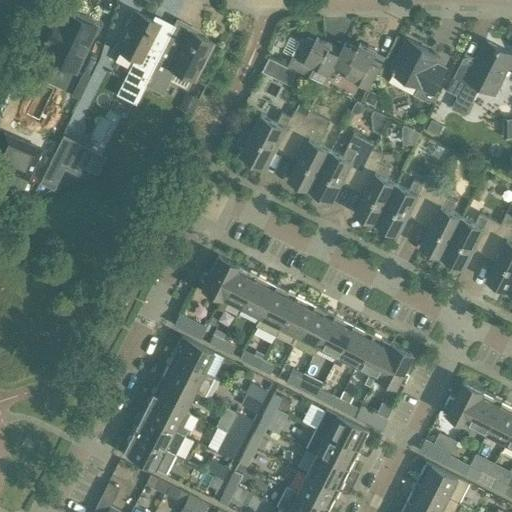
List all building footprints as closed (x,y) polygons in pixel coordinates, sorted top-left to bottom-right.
[(135,103),(145,84),(173,25),(161,19),(159,23),(134,11),(131,17),(128,19),(125,23),(124,27),(124,31),(115,48),(135,58),(117,94),(135,103)] [(64,70),(66,66),(75,70),(95,27),(91,25),(93,21),(79,14),(77,18),(63,12),(56,25),(54,24),(46,40),(49,42),(42,55),(51,59),(49,63),(64,70)] [(173,25),(145,84),(162,93),(169,79),(185,87),(190,78),(193,80),(202,63),(205,60),(208,57),(209,53),(209,49),(212,43),(187,30),(190,26),(176,19),(173,25)] [(342,50),(341,50),(317,37),(315,40),(309,37),(301,40),(288,66),(325,85),(336,64),(335,63),(342,50)] [(434,93),(435,94),(448,69),(436,63),(439,55),(407,39),(391,71),(419,85),(415,94),(430,102),(434,93)] [(480,87),(495,94),(511,60),(511,53),(486,40),(472,69),(461,63),(447,90),(458,96),(452,108),(466,115),(480,87)] [(342,50),(335,63),(336,64),(349,70),(345,78),(369,90),(381,67),(371,63),(377,51),(360,43),(357,48),(345,42),(341,50),(342,50)] [(263,71),(274,76),(280,64),(269,59),(263,71)] [(379,96),(369,91),(365,100),(374,105),(379,96)] [(198,98),(185,92),(178,107),(190,114),(198,98)] [(357,101),(352,111),(357,113),(364,111),(366,106),(357,101)] [(35,123),(59,134),(66,119),(43,107),(35,123)] [(279,141),(291,147),(307,115),(295,109),(292,116),(282,111),(277,121),(262,113),(252,131),(248,129),(243,130),(237,141),(239,146),(243,149),(241,154),(266,167),(279,141)] [(307,115),(291,147),(302,153),(289,179),(310,190),(331,148),(320,142),(331,121),(309,110),(307,115)] [(432,120),(427,129),(437,134),(442,125),(432,120)] [(343,154),(331,148),(310,190),(332,201),(345,175),(357,180),(373,149),(375,144),(354,133),(343,154)] [(62,135),(49,161),(64,168),(78,175),(82,166),(97,173),(105,157),(62,135)] [(0,166),(27,178),(40,149),(22,141),(16,156),(0,148),(0,166)] [(373,149),(357,180),(368,186),(355,212),(376,223),(397,182),(386,176),(390,166),(381,162),(385,154),(383,154),(386,149),(375,144),(373,149)] [(411,208),(422,214),(435,189),(440,180),(427,174),(423,183),(414,178),(409,188),(397,182),(376,223),(398,234),(411,208)] [(421,246),(442,257),(463,216),(451,210),(456,200),(435,189),(422,214),(434,220),(421,246)] [(477,242),(488,248),(501,223),(480,212),(475,222),(463,216),(442,257),(464,268),(477,242)] [(500,254),(487,279),(508,290),(511,282),(511,219),(505,216),(501,223),(488,248),(500,254)] [(221,297),(238,264),(218,254),(209,271),(203,268),(198,279),(203,282),(200,288),(221,299),(222,297),(221,297)] [(222,297),(221,299),(216,307),(222,310),(227,300),(240,306),(257,274),(238,264),(221,297),(222,297)] [(240,306),(260,316),(276,284),(257,274),(240,306)] [(274,335),(279,326),(295,294),(276,284),(260,316),(255,325),(274,335)] [(295,294),(279,326),(274,335),(294,345),(298,336),(315,304),(295,294)] [(315,304),(298,336),(294,345),(313,355),(317,346),(334,314),(315,304)] [(206,327),(179,313),(173,324),(200,338),(206,327)] [(317,346),(337,355),(353,323),(334,314),(317,346)] [(356,365),(372,333),(353,323),(337,355),(333,362),(339,365),(343,359),(356,365)] [(391,343),(372,333),(356,365),(369,372),(363,383),(370,386),(374,377),(391,343)] [(208,342),(220,347),(224,340),(212,334),(208,342)] [(171,354),(203,371),(213,351),(181,335),(171,354)] [(235,345),(224,340),(220,347),(231,353),(235,345)] [(391,343),(374,377),(394,387),(397,381),(403,384),(409,373),(403,370),(412,353),(391,343)] [(247,361),(258,367),(262,359),(251,353),(247,361)] [(161,374),(193,390),(204,396),(214,376),(203,371),(171,354),(161,374)] [(273,365),(262,359),(258,367),(269,373),(273,365)] [(285,381),(296,387),(301,379),(289,373),(285,381)] [(151,393),(183,409),(193,390),(161,374),(151,393)] [(312,384),(301,379),(296,387),(308,392),(312,384)] [(484,390),(464,380),(456,397),(450,394),(444,405),(450,408),(447,414),(468,424),(468,422),(484,390)] [(254,397),(262,401),(268,390),(260,386),(254,397)] [(484,390),(468,422),(487,432),(503,400),(484,390)] [(343,391),(339,398),(348,403),(352,395),(343,391)] [(141,412),(185,434),(188,428),(177,423),(183,409),(151,393),(141,412)] [(262,401),(254,397),(246,393),(240,404),(256,412),(262,401)] [(273,393),(267,404),(275,408),(276,406),(281,397),(273,393)] [(324,401),(335,406),(339,398),(328,393),(324,401)] [(281,397),(276,406),(285,410),(290,400),(281,395),(281,397)] [(350,404),(339,398),(335,406),(346,412),(350,404)] [(511,404),(503,400),(487,432),(506,442),(511,430),(511,404)] [(275,408),(267,404),(262,415),(269,419),(275,408)] [(360,405),(354,416),(381,430),(387,419),(360,405)] [(325,408),(315,428),(358,450),(368,430),(325,408)] [(185,434),(141,412),(132,432),(175,454),(185,434)] [(242,439),(252,420),(236,412),(232,420),(226,431),(242,439)] [(358,450),(315,428),(305,447),(316,453),(348,469),(358,450)] [(232,459),(242,439),(226,431),(216,450),(232,459)] [(248,442),(256,446),(260,437),(261,435),(253,431),(248,442)] [(132,432),(121,452),(165,474),(175,454),(132,432)] [(260,437),(256,446),(264,450),(269,441),(260,437)] [(420,450),(447,463),(452,452),(425,439),(420,450)] [(238,461),(246,465),(256,446),(248,442),(238,461)] [(316,453),(306,472),(339,488),(348,469),(316,453)] [(204,468),(215,474),(223,478),(228,467),(210,457),(204,468)] [(455,467),(466,473),(470,465),(459,459),(455,467)] [(470,482),(459,476),(427,460),(417,480),(449,496),(459,502),(470,482)] [(481,471),(470,465),(466,473),(477,479),(481,471)] [(234,469),(228,481),(236,485),(242,473),(234,469)] [(306,472),(297,491),(329,508),(339,488),(306,472)] [(154,488),(158,478),(150,474),(143,488),(149,491),(151,486),(154,488)] [(217,489),(223,478),(215,474),(209,485),(217,489)] [(493,487),(505,493),(509,485),(498,479),(493,487)] [(453,511),(459,502),(449,496),(417,480),(407,499),(432,511),(453,511)] [(228,481),(218,501),(226,505),(236,485),(228,481)] [(121,511),(110,506),(119,488),(107,482),(92,511),(121,511)] [(276,505),(287,511),(288,511),(326,511),(329,508),(297,491),(286,486),(276,505)] [(174,498),(184,503),(188,493),(179,489),(174,498)] [(198,498),(188,493),(184,503),(193,507),(198,498)] [(432,511),(407,499),(400,511),(432,511)]
